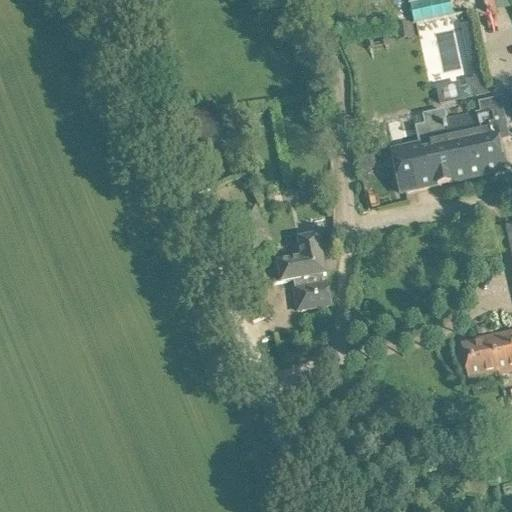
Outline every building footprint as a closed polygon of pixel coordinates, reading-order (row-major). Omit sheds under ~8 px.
[(481,0),(483,11),(493,10),(492,0),(481,0)] [(329,8),(332,27),(373,20),(369,1),(329,8)] [(475,24),(464,26),(467,43),(479,41),(475,24)] [(481,49),(469,52),(471,63),(483,60),(481,49)] [(420,147),(392,152),(402,199),(507,178),(505,172),(506,172),(506,170),(501,146),(500,143),(510,140),(503,105),(502,99),(492,101),(479,104),(481,114),(446,121),(444,111),(423,115),(425,125),(416,127),(420,147)] [(222,140),(215,123),(209,106),(190,114),(204,147),(222,140)] [(272,244),(256,208),(238,216),(253,252),(272,244)] [(331,307),(328,283),(324,284),(322,276),(327,275),(320,237),(300,241),(303,260),(279,264),(283,284),(294,282),(298,312),(331,307)] [(461,347),(469,379),(469,382),(499,376),(499,379),(511,376),(511,333),(488,339),(488,341),(461,347)]
